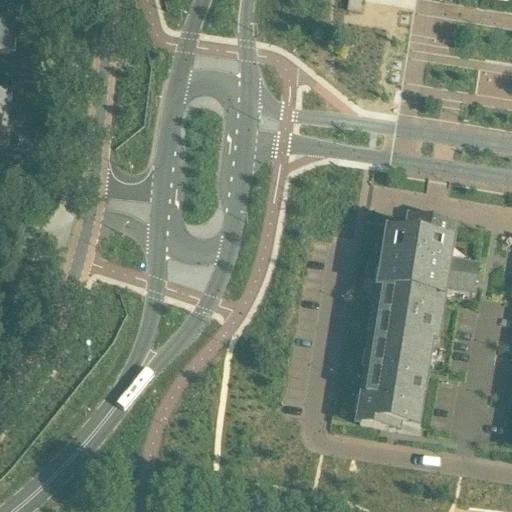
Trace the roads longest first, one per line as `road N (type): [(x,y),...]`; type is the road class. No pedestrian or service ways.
road 1 (residential): [(340,246),(312,436),(332,450),(511,478)]
road 2 (residential): [(402,133),(423,8),(511,23)]
road 3 (secondary): [(112,415),(210,304),(234,242)]
road 4 (residential): [(93,189),(109,0)]
road 5 (secondary): [(160,244),(152,323),(112,415)]
road 6 (residential): [(0,405),(59,307),(77,258)]
road 7 (residential): [(402,133),(295,119),(250,96)]
road 8 (residential): [(244,154),(284,143),(397,161)]
road 9 (secondary): [(15,511),(112,415)]
